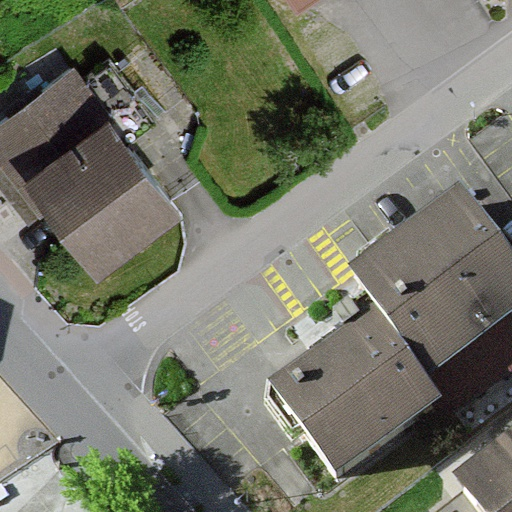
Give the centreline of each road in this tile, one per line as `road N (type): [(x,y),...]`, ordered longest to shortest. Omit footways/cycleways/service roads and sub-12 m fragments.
road 1 (residential): [(511,64),(55,392)]
road 2 (tertiary): [(55,392),(162,511)]
